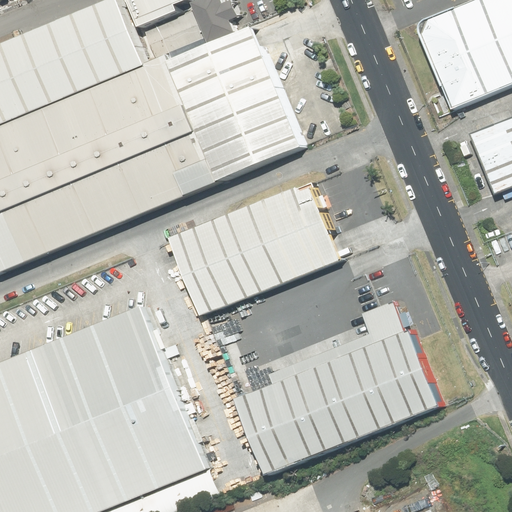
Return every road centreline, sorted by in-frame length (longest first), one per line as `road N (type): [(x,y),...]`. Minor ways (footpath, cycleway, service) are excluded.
road 1 (tertiary): [(353,0),(511,381)]
road 2 (unknown): [(134,511),(213,479),(231,460),(143,234)]
